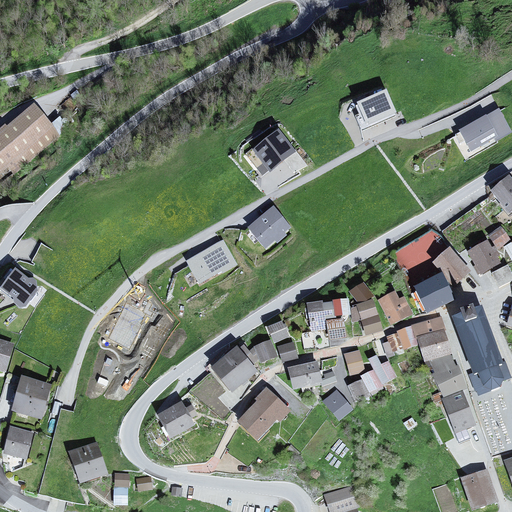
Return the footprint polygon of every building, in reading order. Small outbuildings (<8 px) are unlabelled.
[(354,109),(362,129),(393,116),(385,96),(354,109)] [(57,137),(35,110),(0,139),(0,175),(8,169),(13,174),(57,137)] [(59,119),(53,125),(59,132),(65,126),(59,119)] [(488,121),(462,135),(473,154),(499,140),(488,121)] [(277,136),(248,159),(262,176),(291,153),(277,136)] [(511,183),(511,181),(494,194),(510,214),(511,212),(511,183)] [(273,213),(251,232),(265,250),(288,231),(273,213)] [(435,259),(429,249),(444,241),(435,227),(395,251),(409,275),(435,259)] [(509,244),(503,232),(490,238),(497,251),(509,244)] [(41,243),(35,259),(48,264),(55,248),(41,243)] [(223,245),(188,264),(199,284),(234,265),(223,245)] [(487,247),(471,255),(482,277),(498,269),(487,247)] [(469,275),(451,255),(437,267),(455,287),(469,275)] [(511,280),(507,270),(493,277),(499,289),(511,282),(511,280)] [(37,294),(16,276),(3,292),(23,310),(37,294)] [(443,279),(417,292),(428,315),(454,302),(443,279)] [(370,296),(361,287),(353,296),(362,305),(370,296)] [(394,297),(381,304),(392,326),(409,316),(402,303),(399,305),(394,297)] [(381,331),(373,303),(356,309),(364,336),(381,331)] [(348,304),(310,309),(313,324),(350,319),(348,304)] [(477,312),(462,317),(455,319),(477,376),(480,375),(485,388),(493,392),(501,388),(505,381),(500,369),(505,368),(483,309),(477,312)] [(422,341),(446,334),(442,320),(418,328),(422,341)] [(282,326),(271,332),(277,344),(288,339),(282,326)] [(410,332),(400,335),(405,351),(415,347),(410,332)] [(429,366),(453,359),(446,334),(422,341),(429,366)] [(262,360),(279,353),(272,337),(255,344),(262,360)] [(12,346),(0,343),(0,371),(5,372),(12,346)] [(293,347),(280,351),(284,365),(297,361),(293,347)] [(237,354),(215,373),(233,394),(255,375),(237,354)] [(360,355),(347,359),(353,376),(365,373),(360,355)] [(383,357),(369,364),(374,374),(382,388),(395,381),(383,357)] [(429,366),(445,402),(465,395),(453,359),(429,366)] [(317,368),(292,374),(297,392),(322,385),(317,368)] [(370,394),(382,388),(374,374),(363,380),(364,383),(370,394)] [(229,398),(212,376),(198,387),(216,409),(229,398)] [(51,389),(23,382),(16,414),(43,421),(51,389)] [(370,394),(364,383),(352,389),(358,402),(371,396),(370,394)] [(465,395),(445,402),(456,435),(476,428),(465,395)] [(268,396),(241,427),(257,440),(276,419),(280,423),(288,413),(268,396)] [(192,414),(198,412),(195,402),(188,404),(192,414)] [(342,402),(330,412),(339,422),(351,412),(342,402)] [(182,409),(161,421),(172,440),(193,429),(182,409)] [(33,435),(11,431),(6,455),(28,459),(33,435)] [(96,448),(72,457),(83,485),(107,476),(96,448)] [(486,474),(466,481),(476,511),(477,511),(497,505),(486,474)] [(128,478),(116,478),(116,488),(128,488),(128,478)] [(150,482),(140,483),(141,492),(151,491),(150,482)] [(357,511),(350,491),(327,499),(331,511),(357,511)]
